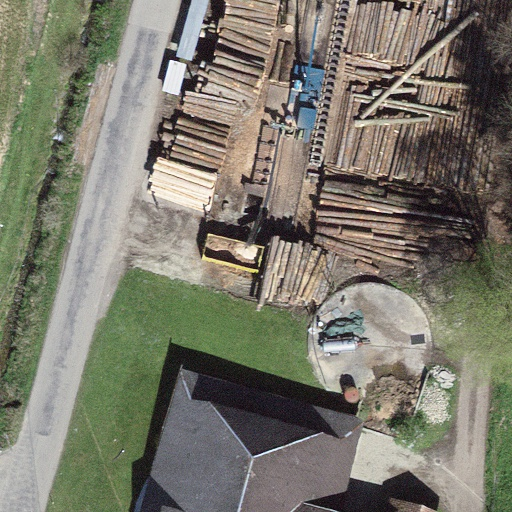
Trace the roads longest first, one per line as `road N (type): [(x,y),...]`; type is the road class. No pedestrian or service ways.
road 1 (unclassified): [(21,506),(158,0)]
road 2 (track): [(466,511),(477,246),(505,0)]
